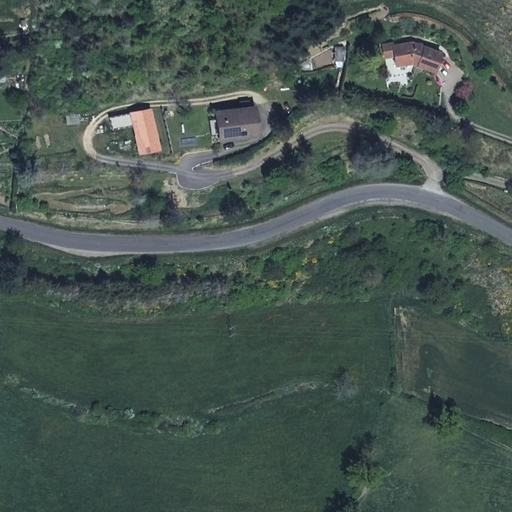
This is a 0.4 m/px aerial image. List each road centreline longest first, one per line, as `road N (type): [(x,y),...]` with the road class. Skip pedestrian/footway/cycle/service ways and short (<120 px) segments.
road 1 (secondary): [(0,222),(71,240),(200,243),(249,236),(340,199),(384,191),(428,197),(511,237)]
road 2 (unknown): [(270,125),(319,109),(356,117),(418,156),(428,197)]
